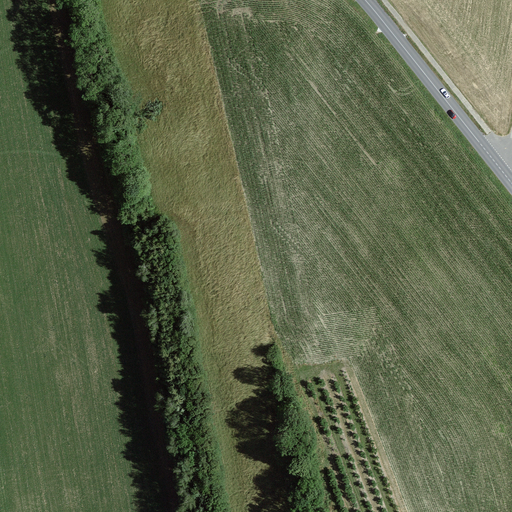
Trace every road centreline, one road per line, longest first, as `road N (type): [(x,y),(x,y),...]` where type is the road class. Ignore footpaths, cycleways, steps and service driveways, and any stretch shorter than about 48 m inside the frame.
road 1 (tertiary): [(346,0),(398,38),(511,184)]
road 2 (track): [(383,0),(505,154)]
